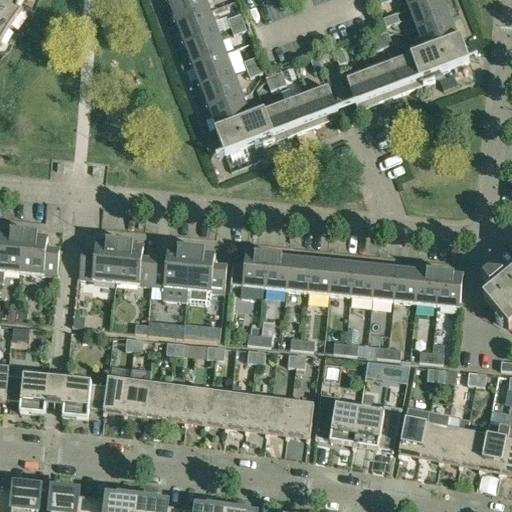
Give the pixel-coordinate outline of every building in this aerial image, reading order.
[(7,0),(0,0),(0,23),(10,30),(22,14),(19,12),(21,6),(7,0)] [(203,0),(183,0),(170,5),(178,26),(209,15),(203,0)] [(391,3),(389,0),(375,0),(378,8),(391,3)] [(439,0),(405,0),(410,11),(439,0)] [(439,0),(410,11),(418,33),(449,21),(440,0),(439,0)] [(178,26),(186,48),(217,36),(209,15),(178,26)] [(383,21),(386,30),(399,25),(396,16),(383,21)] [(227,23),(230,31),(243,26),(240,18),(227,23)] [(456,42),(449,21),(418,33),(426,53),(411,58),(415,67),(430,61),(427,54),(460,41),(460,40),(456,42)] [(0,23),(0,47),(10,30),(0,23)] [(243,26),(230,31),(233,39),(247,34),(243,26)] [(379,38),(384,51),(392,48),(387,35),(379,38)] [(217,36),(186,48),(194,69),(225,57),(217,36)] [(379,38),(371,41),(376,54),(384,51),(379,38)] [(469,66),(460,41),(427,54),(430,61),(415,67),(423,89),(435,85),(434,84),(432,80),(469,66)] [(342,52),(334,55),(339,68),(347,65),(342,52)] [(202,90),(233,79),(225,57),(194,69),(202,90)] [(411,58),(390,67),(402,97),(423,89),(415,67),(411,58)] [(243,65),(246,73),(260,68),(257,60),(243,65)] [(319,61),(310,64),(316,77),(324,74),(319,61)] [(381,106),(402,97),(390,67),(369,75),(381,106)] [(260,68),(246,73),(250,81),(263,76),(260,68)] [(273,78),(279,91),(287,88),(282,75),(273,78)] [(357,113),(357,115),(381,106),(369,75),(347,83),(358,113),(357,113)] [(270,94),(279,91),(273,78),(265,81),(270,94)] [(202,90),(210,112),(241,100),(233,79),(202,90)] [(328,90),(306,99),(317,130),(341,120),(341,119),(339,120),(328,90)] [(296,138),(317,130),(306,99),(284,107),(296,138)] [(241,100),(210,112),(218,132),(215,133),(215,135),(249,122),(251,129),(266,123),(263,115),(249,120),(241,100)] [(263,115),(266,123),(275,146),(296,138),(284,107),(263,115)] [(224,159),(257,146),(262,145),(264,149),(263,149),(263,150),(275,146),(266,123),(251,129),(249,122),(215,135),(224,159)] [(0,287),(2,287),(3,275),(20,277),(24,237),(11,235),(11,238),(1,237),(0,244),(0,287)] [(24,237),(20,277),(57,281),(60,254),(46,253),(48,242),(38,241),(38,238),(24,237)] [(116,287),(120,246),(106,245),(106,248),(96,247),(95,258),(82,256),(79,283),(116,287)] [(134,248),(120,246),(116,287),(152,290),(154,264),(142,262),(143,251),(133,250),(134,248)] [(154,264),(152,290),(157,291),(157,292),(163,292),(162,303),(186,305),(192,253),(178,252),(178,255),(168,254),(167,265),(154,264)] [(209,305),(210,296),(224,298),(227,271),(214,270),(215,258),(205,257),(205,255),(192,253),(186,305),(206,307),(209,305)] [(265,293),(268,260),(255,258),(255,259),(246,258),(245,269),(233,268),(231,289),(243,290),(265,293)] [(282,261),(268,260),(265,293),(287,295),(290,262),(282,261)] [(287,295),(308,297),(311,264),(290,262),(287,295)] [(333,266),(311,264),(308,297),(330,299),(333,266)] [(330,299),(351,301),(354,269),(333,266),(330,299)] [(376,271),(354,269),(351,301),(372,304),(376,271)] [(511,269),(503,277),(488,276),(482,280),(492,293),(483,301),(509,332),(511,329),(511,269)] [(372,304),(394,306),(397,273),(376,271),(372,304)] [(419,275),(397,273),(394,306),(415,308),(419,275)] [(415,308),(437,310),(440,277),(427,276),(419,275),(415,308)] [(454,278),(440,277),(437,310),(459,312),(463,280),(454,279),(454,278)] [(85,319),(73,319),(73,327),(72,330),(84,331),(85,319)] [(135,337),(147,338),(148,329),(136,328),(135,337)] [(204,344),(220,346),(221,334),(206,332),(204,344)] [(259,350),(260,341),(248,339),(247,349),(259,350)] [(260,341),(259,350),(271,351),(272,342),(260,341)] [(125,354),(134,355),(135,343),(126,342),(125,354)] [(144,344),(135,343),(134,355),(142,356),(144,344)] [(302,354),(303,345),(291,344),(290,353),(302,354)] [(303,345),(302,354),(314,355),(315,346),(303,345)] [(166,358),(174,359),(176,347),(167,346),(166,358)] [(176,347),(174,359),(183,360),(184,348),(176,347)] [(345,358),(346,348),(334,347),(333,357),(345,358)] [(346,348),(345,358),(357,360),(358,349),(346,348)] [(215,363),(217,351),(208,350),(207,363),(215,363)] [(225,352),(217,351),(215,363),(224,364),(225,352)] [(388,363),(389,352),(377,351),(376,362),(388,363)] [(389,352),(388,363),(400,364),(401,353),(389,352)] [(256,367),(257,355),(248,355),(247,367),(256,367)] [(265,356),(257,355),(256,367),(264,368),(265,356)] [(431,367),(432,357),(420,355),(419,366),(431,367)] [(432,357),(431,367),(443,368),(444,358),(432,357)] [(296,372),(297,359),(289,359),(288,371),(296,372)] [(306,360),(297,359),(296,372),(305,372),(306,360)] [(500,374),(511,375),(511,366),(501,366),(500,374)] [(0,408),(6,409),(6,404),(5,404),(8,380),(9,372),(0,371),(0,408)] [(427,385),(435,386),(436,373),(414,371),(413,382),(427,384),(427,385)] [(445,374),(436,373),(435,386),(444,386),(454,387),(456,375),(445,374)] [(146,422),(150,388),(152,376),(131,374),(130,385),(125,419),(146,422)] [(476,390),(477,378),(469,377),(468,389),(476,390)] [(486,378),(477,378),(476,390),(485,391),(486,378)] [(20,417),(45,419),(49,383),(24,380),(23,382),(8,380),(5,404),(6,404),(21,405),(20,417)] [(108,382),(107,390),(104,414),(103,416),(125,419),(130,385),(108,382)] [(89,412),(104,414),(107,390),(91,388),(92,387),(66,385),(63,421),(88,424),(89,412)] [(170,390),(150,388),(146,422),(166,425),(170,390)] [(227,433),(247,435),(251,401),(241,400),(242,389),(232,388),(231,398),(227,433)] [(166,425),(186,427),(191,393),(170,390),(166,425)] [(211,396),(191,393),(186,427),(206,430),(211,396)] [(206,430),(227,433),(231,398),(211,396),(206,430)] [(330,447),(354,451),(360,414),(337,410),(338,402),(321,399),(315,442),(330,444),(330,447)] [(271,404),(251,401),(247,435),(267,438),(271,404)] [(292,406),(271,404),(267,438),(287,440),(292,406)] [(314,409),(292,406),(287,440),(309,443),(314,409)] [(383,418),(360,414),(354,451),(378,455),(379,452),(393,455),(401,413),(385,410),(383,418)] [(408,410),(399,458),(420,462),(430,415),(408,410)] [(420,462),(440,466),(447,433),(450,419),(430,415),(420,462)] [(447,433),(440,466),(460,470),(467,436),(469,424),(458,422),(456,434),(447,433)] [(489,429),(487,440),(480,474),(500,478),(509,433),(489,429)] [(511,433),(509,433),(500,478),(511,480),(511,433)] [(467,436),(460,470),(480,474),(487,440),(467,436)] [(14,494),(0,493),(0,511),(38,511),(41,493),(15,490),(14,494)] [(53,494),(50,511),(91,511),(93,502),(78,501),(79,496),(53,494)] [(107,504),(93,502),(91,511),(136,511),(138,503),(120,501),(119,502),(107,501),(107,504)] [(177,511),(167,511),(168,508),(156,506),(156,505),(138,503),(136,511),(177,511)]
